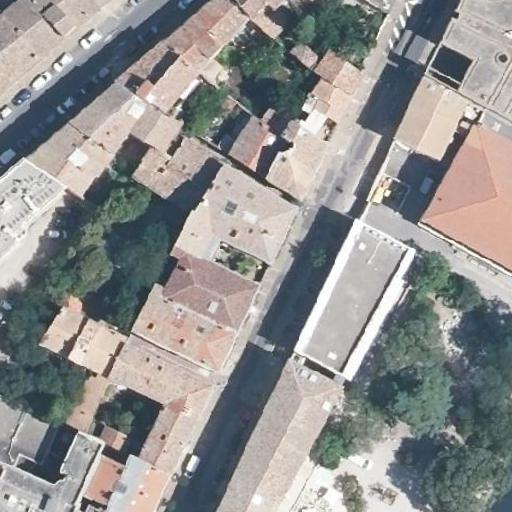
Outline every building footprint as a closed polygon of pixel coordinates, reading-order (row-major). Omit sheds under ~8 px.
[(90,18),(99,10),(90,0),(16,0),(21,5),(8,15),(42,59),(59,44),(90,18)] [(90,0),(99,10),(110,0),(90,0)] [(209,61),(253,24),(232,0),(212,0),(199,11),(163,43),(206,79),(209,81),(218,70),(209,61)] [(232,0),(253,24),(259,29),(270,37),(273,39),(287,20),(278,13),(288,0),(232,0)] [(511,122),(511,0),(461,0),(443,40),(473,55),(462,79),(431,65),(425,76),(473,102),(504,118),(511,122)] [(30,70),(42,59),(8,15),(0,5),(0,61),(16,81),(30,70)] [(265,44),(270,37),(259,29),(254,36),(265,44)] [(197,94),(206,79),(163,43),(143,60),(115,84),(171,121),(178,125),(197,94)] [(292,54),(318,76),(324,69),(321,59),(304,47),(296,48),(292,54)] [(0,94),(16,81),(0,61),(0,94)] [(357,83),(361,75),(333,61),(323,80),(352,94),(357,83)] [(418,91),(408,114),(455,137),(464,119),(473,102),(425,76),(418,91)] [(352,94),(323,80),(303,105),(339,122),(347,106),(352,94)] [(153,149),(171,121),(115,84),(98,99),(70,123),(115,158),(132,136),(153,149)] [(230,110),(235,103),(222,92),(218,99),(214,105),(212,108),(225,117),(230,110)] [(206,100),(214,105),(218,99),(210,94),(206,100)] [(473,102),(464,119),(477,127),(511,146),(511,122),(504,118),(473,102)] [(268,180),(278,138),(259,122),(235,103),(230,110),(246,122),(251,123),(230,157),(268,180)] [(339,122),(303,105),(290,122),(278,138),(268,180),(301,201),(321,159),(339,122)] [(278,138),(290,122),(271,108),(259,122),(278,138)] [(455,137),(408,114),(397,136),(443,160),(455,137)] [(137,173),(136,175),(193,212),(225,166),(190,144),(178,136),(183,128),(178,125),(171,121),(153,149),(137,173)] [(189,131),(195,135),(201,125),(196,122),(194,125),(188,122),(183,128),(189,131)] [(83,199),(115,158),(70,123),(49,142),(24,163),(68,190),(83,199)] [(511,268),(511,146),(477,127),(424,220),(511,268)] [(23,229),(68,190),(24,163),(0,184),(0,262),(21,245),(18,240),(20,238),(18,236),(25,230),(23,229)] [(225,166),(193,212),(187,223),(214,236),(272,264),(285,236),(297,211),(250,182),(225,166)] [(387,170),(382,180),(399,188),(404,178),(387,170)] [(399,188),(382,180),(357,233),(381,244),(405,192),(399,188)] [(52,300),(106,214),(92,205),(14,328),(30,335),(46,309),(52,300)] [(214,236),(187,223),(176,247),(203,260),(203,258),(214,236)] [(409,261),(352,233),(293,357),(352,384),(409,261)] [(252,306),(261,286),(203,258),(203,260),(176,247),(172,254),(185,262),(170,294),(242,329),(252,306)] [(170,294),(157,287),(134,333),(147,339),(170,350),(220,374),(231,351),(242,329),(170,294)] [(66,307),(79,314),(84,305),(70,298),(66,307)] [(128,347),(130,342),(79,314),(66,307),(52,300),(46,309),(60,317),(45,346),(105,378),(100,388),(85,381),(63,426),(85,436),(92,422),(112,380),(128,347)] [(60,317),(46,309),(30,335),(38,341),(29,358),(19,353),(0,383),(0,394),(63,426),(85,381),(100,388),(105,378),(45,346),(60,317)] [(0,383),(19,353),(30,335),(14,328),(4,324),(0,327),(0,511),(74,511),(78,504),(81,498),(82,494),(75,490),(67,487),(62,486),(58,491),(26,476),(37,461),(87,483),(100,456),(104,446),(85,436),(63,426),(0,394),(0,383)] [(38,341),(30,335),(19,353),(29,358),(38,341)] [(156,361),(128,347),(112,380),(164,406),(137,462),(169,479),(194,427),(213,388),(156,361)] [(275,511),(282,499),(336,385),(290,363),(218,511),(275,511)] [(92,422),(85,436),(104,446),(123,455),(130,441),(92,422)] [(125,469),(100,456),(87,483),(82,494),(81,498),(108,511),(153,511),(155,509),(169,479),(137,462),(130,459),(125,469)] [(275,511),(291,511),(295,507),(282,499),(275,511)] [(313,511),(296,503),(295,507),(291,511),(313,511)]
